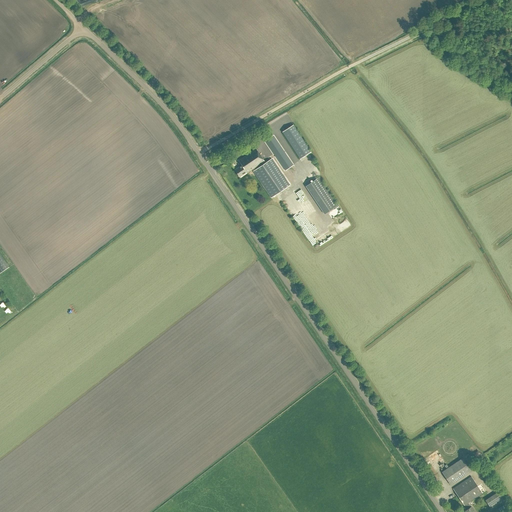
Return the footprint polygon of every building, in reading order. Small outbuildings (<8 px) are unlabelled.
[(293,125),(282,132),(300,160),(311,152),(293,125)] [(273,135),(265,141),(285,171),(294,165),(273,135)] [(264,161),(256,149),(238,160),(242,165),(235,170),(239,177),(246,172),(247,173),(252,170),(253,172),(271,198),(290,185),(272,159),(265,163),(264,161)] [(338,205),(319,177),(305,186),(324,214),(338,205)] [(287,209),(307,244),(323,234),(320,229),(324,227),(320,220),(307,200),(309,198),(306,192),(302,194),(302,193),(297,196),(300,202),(299,203),(307,216),(312,225),(311,226),(313,228),(309,231),(303,221),(301,222),(292,206),(287,209)] [(280,214),(298,245),(303,243),(283,208),(279,210),(281,214),(280,214)] [(0,273),(9,267),(0,254),(0,273)] [(462,458),(441,472),(450,485),(471,471),(462,458)] [(467,509),(465,510),(465,511),(474,511),(470,505),(468,503),(482,493),(471,476),(453,488),(464,505),(467,509)] [(498,492),(485,500),(491,509),(504,500),(498,492)]
